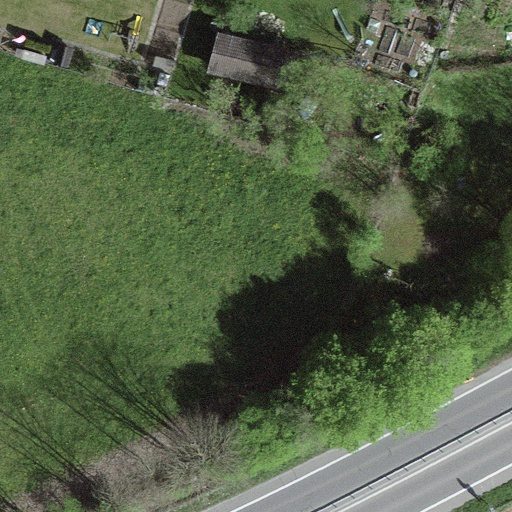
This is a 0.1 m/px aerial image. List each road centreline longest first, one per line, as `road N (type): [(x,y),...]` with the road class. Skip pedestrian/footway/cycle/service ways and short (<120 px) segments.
road 1 (trunk): [(511,398),(298,511)]
road 2 (trunk): [(397,511),(511,452)]
